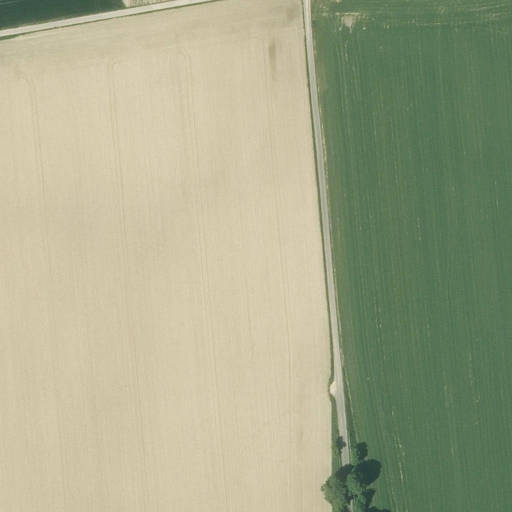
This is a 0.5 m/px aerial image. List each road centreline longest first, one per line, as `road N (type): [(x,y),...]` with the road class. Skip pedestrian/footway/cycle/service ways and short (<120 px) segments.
road 1 (track): [(349,511),(306,0)]
road 2 (track): [(0,34),(198,0)]
